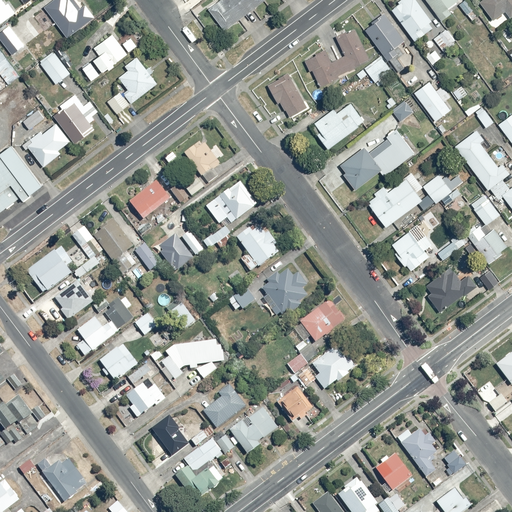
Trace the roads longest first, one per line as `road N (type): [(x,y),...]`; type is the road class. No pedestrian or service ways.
road 1 (residential): [(214,91),(425,371)]
road 2 (residential): [(0,254),(214,91)]
road 3 (residential): [(0,306),(153,511)]
road 4 (secondary): [(238,511),(425,371)]
road 5 (residential): [(214,91),(335,0)]
road 6 (residential): [(425,371),(511,483)]
